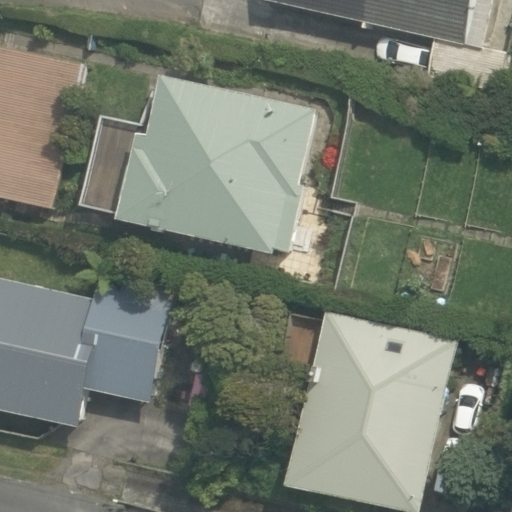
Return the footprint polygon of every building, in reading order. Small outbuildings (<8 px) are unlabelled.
[(480,0),(274,0),(471,43),(480,0)] [(90,64),(0,44),(0,193),(57,208),(90,64)] [(153,130),(146,129),(127,215),(281,253),(283,248),(297,252),(311,187),(307,187),(325,108),(171,72),(162,111),(157,111),(153,130)] [(461,242),(404,234),(396,291),(453,299),(461,242)] [(0,405),(86,425),(95,388),(158,401),(181,300),(106,283),(102,297),(0,273),(0,405)] [(426,511),(466,341),(334,309),(294,482),(425,511),(426,511)]
